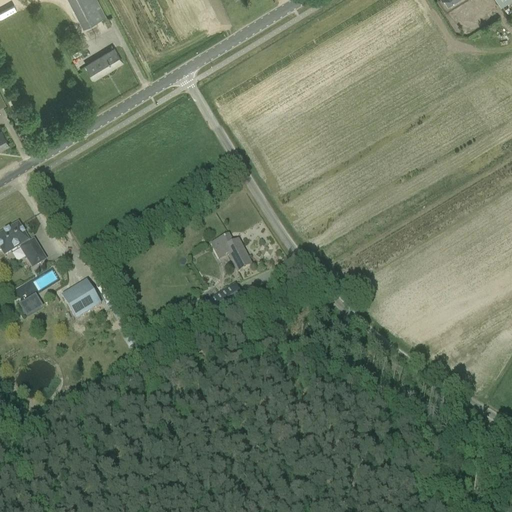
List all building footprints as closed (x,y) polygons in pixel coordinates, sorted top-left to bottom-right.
[(106,15),(98,0),(71,0),(84,26),(106,15)] [(87,64),(95,78),(123,62),(115,48),(87,64)] [(0,149),(9,144),(3,131),(0,131),(0,149)] [(0,252),(1,252),(4,257),(19,248),(21,250),(20,250),(32,270),(45,262),(33,242),(29,245),(28,243),(28,242),(18,225),(0,236),(0,252)] [(226,257),(229,256),(238,273),(251,267),(238,242),(233,245),(228,237),(218,242),(226,257)] [(75,321),(101,306),(87,283),(62,299),(75,321)] [(215,318),(242,301),(234,287),(206,304),(215,318)] [(35,296),(19,307),(26,319),(43,309),(35,296)] [(122,339),(129,349),(136,345),(129,334),(122,339)]
